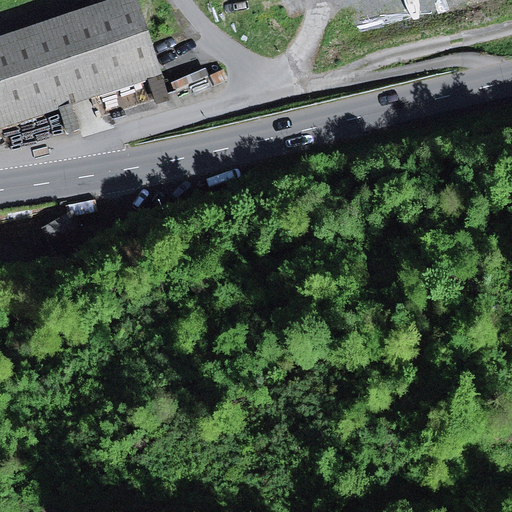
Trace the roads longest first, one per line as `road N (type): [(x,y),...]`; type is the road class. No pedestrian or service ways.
road 1 (primary): [(511,81),(190,157),(0,190)]
road 2 (track): [(328,0),(294,60),(258,86),(312,88),(455,61),(487,65),(503,82)]
road 3 (track): [(344,82),(368,63),(511,28)]
